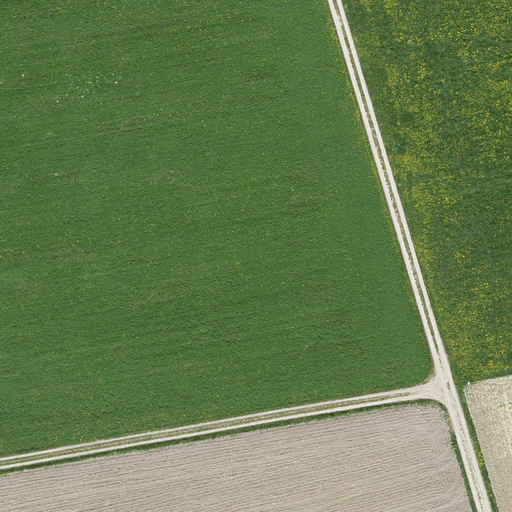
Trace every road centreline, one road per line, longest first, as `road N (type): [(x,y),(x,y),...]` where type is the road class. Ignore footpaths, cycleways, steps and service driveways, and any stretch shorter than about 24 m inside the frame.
road 1 (track): [(335,0),(483,511)]
road 2 (track): [(0,463),(447,387)]
